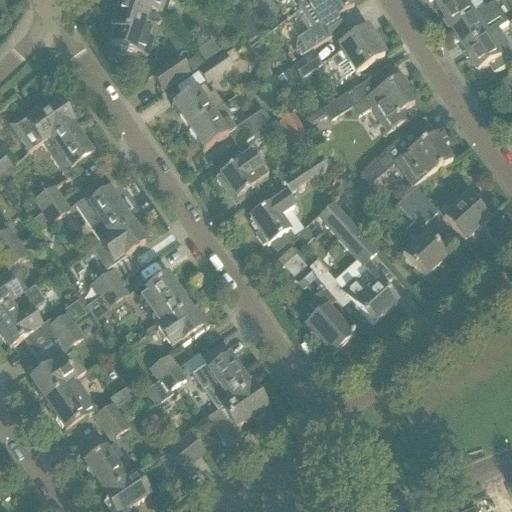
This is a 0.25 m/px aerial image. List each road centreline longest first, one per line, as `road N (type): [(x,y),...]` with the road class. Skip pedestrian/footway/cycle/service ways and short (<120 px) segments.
road 1 (residential): [(40,32),(76,54),(329,425)]
road 2 (residential): [(329,425),(507,286)]
road 3 (residential): [(385,0),(511,186)]
road 4 (residential): [(217,511),(329,425)]
road 5 (residential): [(393,511),(511,462)]
